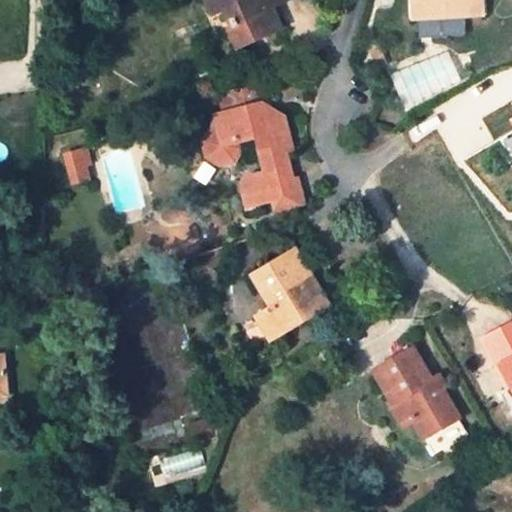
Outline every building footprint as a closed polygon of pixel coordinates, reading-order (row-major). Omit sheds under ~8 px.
[(204,0),(211,16),(223,10),(232,28),(227,30),(236,49),(279,28),(270,7),(283,0),(282,0),(204,0)] [(411,0),(413,18),(485,15),(483,0),(411,0)] [(210,17),(218,34),(227,30),(232,28),(223,10),(211,16),(210,17)] [(291,150),(283,119),(262,104),(256,84),(215,95),(221,113),(212,115),(214,123),(202,142),(207,158),(219,166),(235,162),(245,141),(253,139),(256,141),(264,173),(245,178),(241,190),(246,209),(271,203),(276,224),(302,208),(296,181),(292,182),(284,152),(291,150)] [(86,150),(64,156),(68,172),(82,168),(91,165),(86,150)] [(82,168),(68,172),(71,186),(86,181),(82,168)] [(294,251),(253,275),(270,306),(265,309),(279,334),(305,319),(301,312),(324,299),(294,251)] [(305,319),(328,306),(324,299),(301,312),(305,319)] [(265,309),(256,314),(271,340),(279,334),(265,309)] [(500,365),(511,358),(511,323),(485,338),(500,365)] [(412,347),(373,370),(393,403),(391,404),(404,427),(414,421),(425,438),(460,418),(435,377),(431,378),(412,347)] [(0,393),(8,393),(4,353),(0,353),(0,393)] [(511,358),(500,365),(511,388),(511,358)]
